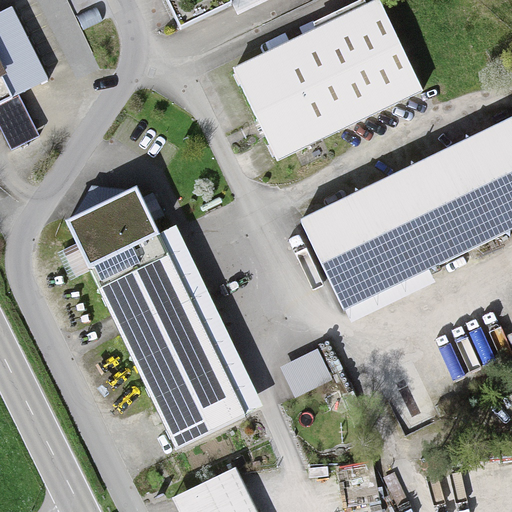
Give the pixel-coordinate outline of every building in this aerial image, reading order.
[(165,0),(181,30),(242,0),(165,0)] [(371,0),(359,0),(229,65),(273,153),(413,82),(371,0)] [(0,60),(0,97),(14,91),(0,60)] [(511,105),(291,209),(342,319),(511,239),(511,105)] [(150,176),(65,215),(175,451),(260,411),(150,176)] [(256,511),(226,450),(159,484),(172,511),(256,511)]
